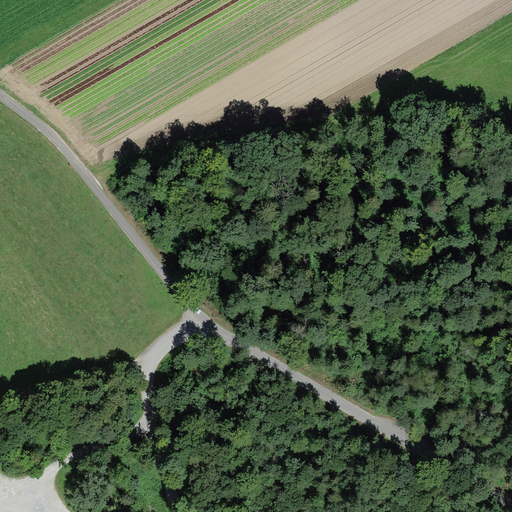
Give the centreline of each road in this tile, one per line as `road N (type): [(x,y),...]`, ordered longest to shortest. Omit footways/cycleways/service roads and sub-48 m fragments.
road 1 (unclassified): [(511,503),(201,321),(59,143),(0,94)]
road 2 (track): [(94,184),(160,155),(333,120)]
road 3 (track): [(0,492),(153,424)]
road 4 (track): [(152,357),(0,400)]
road 5 (track): [(152,357),(148,400),(175,511)]
